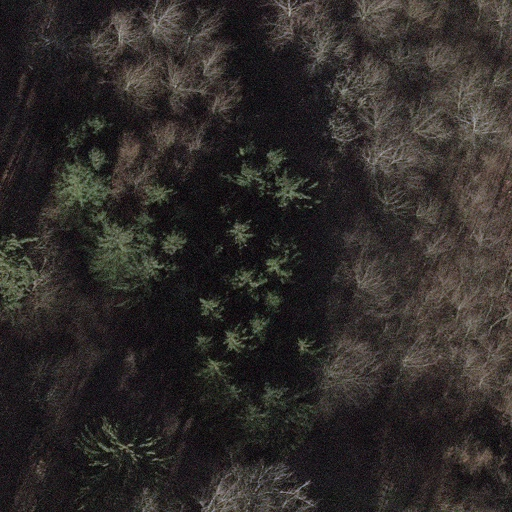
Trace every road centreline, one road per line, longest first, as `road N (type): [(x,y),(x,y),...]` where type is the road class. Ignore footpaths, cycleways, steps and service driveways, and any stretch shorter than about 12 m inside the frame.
road 1 (track): [(247,511),(142,355),(0,105)]
road 2 (track): [(226,476),(354,511)]
